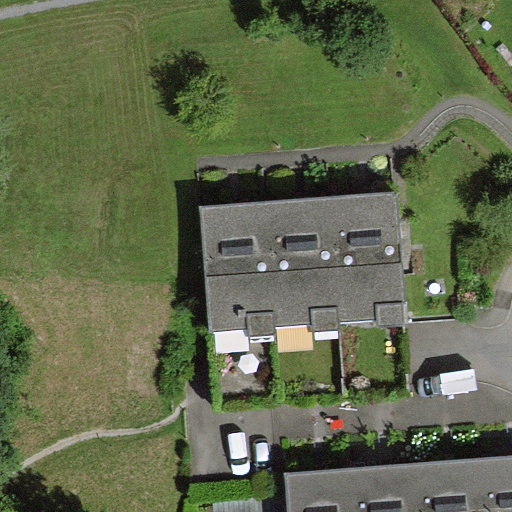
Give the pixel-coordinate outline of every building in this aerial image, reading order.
[(394,204),(329,208),(336,330),(402,326),(394,204)] [(329,208),(263,212),(270,334),(336,330),(329,208)] [(263,212),(197,216),(205,338),(270,334),(263,212)] [(511,511),(511,463),(479,466),(482,511),(511,511)] [(482,511),(479,466),(414,470),(417,511),(482,511)] [(417,511),(414,470),(350,475),(352,511),(417,511)] [(352,511),(350,475),(285,479),(287,511),(352,511)]
